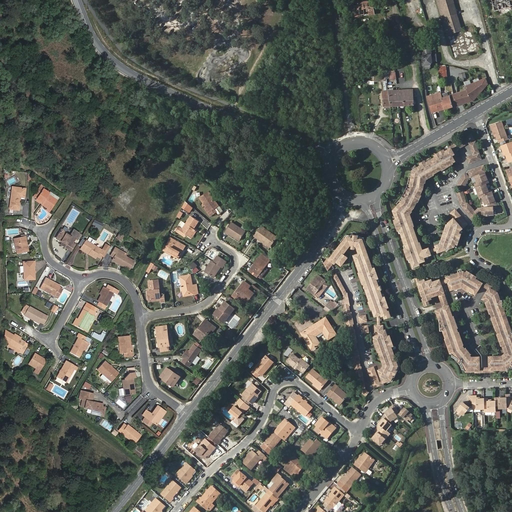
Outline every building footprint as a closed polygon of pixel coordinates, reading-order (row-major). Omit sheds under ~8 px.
[(451,0),(435,0),(447,35),(462,31),(451,0)] [(511,0),(490,0),(493,12),(509,8),(510,11),(511,10),(511,0)] [(354,3),(355,15),(374,13),(372,1),(354,3)] [(430,45),(422,46),(423,53),(422,53),(424,66),(425,67),(429,67),(430,65),(430,60),(432,60),(432,59),(437,59),(436,52),(431,53),(430,45)] [(439,80),(447,79),(446,67),(444,66),(438,67),(439,80)] [(381,73),(374,74),(374,81),(382,81),(381,79),(390,78),(390,79),(396,78),(396,72),(381,72),(381,73)] [(458,93),(462,105),(476,101),(490,85),(489,77),(468,86),(469,89),(458,93)] [(383,107),(415,105),(413,88),(382,91),(383,107)] [(455,93),(442,97),(445,109),(445,110),(449,109),(459,106),(455,93)] [(428,99),(432,112),(445,109),(442,97),(441,95),(428,99)] [(499,144),(507,140),(501,123),(491,127),(494,135),(495,135),(497,140),(498,140),(499,144)] [(471,133),(466,136),(468,142),(474,139),(471,133)] [(447,147),(447,148),(450,147),(454,153),(451,155),(454,160),(456,162),(461,159),(455,149),(468,142),(466,136),(447,147)] [(469,143),(473,154),(478,152),(475,141),(469,143)] [(511,142),(501,147),(504,154),(505,154),(508,162),(511,160),(511,142)] [(450,147),(447,148),(444,151),(443,149),(434,154),(435,156),(425,162),(424,160),(419,163),(421,165),(416,167),(417,169),(412,172),(410,184),(409,185),(408,187),(407,186),(402,195),(404,197),(402,200),(394,208),(397,216),(395,217),(396,219),(394,220),(398,230),(400,229),(406,247),(404,248),(407,258),(409,258),(412,267),(413,266),(418,264),(418,262),(422,261),(420,257),(422,257),(430,254),(429,252),(428,250),(428,248),(422,250),(420,250),(418,251),(417,248),(419,247),(418,243),(412,226),(411,221),(408,222),(407,219),(409,218),(407,213),(410,210),(413,207),(416,201),(417,198),(415,197),(416,195),(418,196),(420,194),(422,188),(423,182),(424,178),(425,176),(425,175),(428,173),(429,175),(432,172),(441,168),(445,165),(444,163),(447,162),(447,164),(451,161),(454,160),(451,155),(454,153),(450,147)] [(478,152),(473,154),(466,156),(468,163),(481,159),(478,152)] [(453,164),(451,161),(447,164),(445,165),(441,168),(442,170),(453,164)] [(481,207),(481,208),(481,211),(481,215),(491,214),(491,212),(492,211),(492,207),(496,205),(491,190),(488,191),(485,184),(488,183),(484,172),(485,172),(483,165),(467,171),(469,177),(474,176),(476,175),(477,179),(475,179),(476,183),(474,184),(475,188),(477,187),(478,191),(476,191),(479,198),(482,197),(483,196),(485,200),(483,200),(484,204),(487,204),(488,207),(481,207)] [(434,175),(432,172),(429,175),(425,176),(424,178),(423,182),(425,182),(426,179),(434,175)] [(456,186),(461,189),(469,177),(464,173),(456,186)] [(12,186),(9,208),(18,209),(20,197),(24,197),(25,188),(12,186)] [(37,196),(37,197),(43,201),(42,203),(48,207),(51,209),(57,199),(48,193),(49,192),(39,186),(34,194),(37,196)] [(460,205),(466,202),(461,189),(455,191),(460,205)] [(209,211),(211,215),(217,210),(215,207),(218,204),(208,190),(199,197),(203,202),(201,203),(203,206),(204,204),(206,206),(209,211)] [(192,206),(185,201),(182,206),(181,207),(189,212),(192,206)] [(474,211),(466,202),(461,207),(470,217),(475,213),(474,211)] [(449,213),(453,218),(454,219),(457,217),(461,220),(457,223),(461,228),(466,223),(454,209),(449,213)] [(182,229),(178,226),(175,230),(184,236),(185,234),(190,237),(195,229),(193,228),(192,227),(194,225),(195,226),(198,220),(191,216),(182,229)] [(436,248),(436,250),(437,252),(445,249),(449,248),(453,246),(454,243),(456,244),(460,233),(458,233),(459,230),(459,229),(461,228),(457,223),(461,220),(457,217),(454,219),(453,218),(448,222),(447,224),(446,224),(443,231),(444,232),(447,233),(445,237),(443,236),(441,235),(439,241),(441,242),(440,244),(438,244),(435,246),(436,248)] [(231,221),(225,231),(228,233),(229,232),(239,239),(245,231),(231,221)] [(255,235),(264,241),(270,245),(276,236),(261,225),(255,235)] [(79,233),(74,230),(70,237),(66,235),(67,233),(62,230),(56,239),(62,243),(66,245),(65,247),(72,251),(75,245),(73,243),(79,233)] [(119,231),(115,238),(121,242),(124,234),(119,231)] [(387,319),(395,316),(395,313),(396,313),(389,296),(388,297),(381,280),(383,279),(379,268),(378,268),(368,239),(362,239),(363,235),(355,235),(355,236),(350,236),(332,259),(339,265),(340,263),(345,267),(352,258),(348,254),(352,249),(360,250),(361,254),(356,255),(363,272),(361,273),(362,275),(364,278),(366,285),(368,285),(373,302),(372,302),(373,304),(374,308),(375,310),(376,310),(377,317),(377,321),(378,325),(379,324),(381,324),(381,320),(381,315),(382,315),(382,316),(385,316),(387,319)] [(14,238),(17,253),(28,251),(25,236),(14,238)] [(102,250),(86,240),(81,247),(90,252),(89,253),(96,258),(97,256),(101,258),(102,255),(104,257),(110,247),(106,244),(102,250)] [(169,241),(164,250),(179,258),(186,246),(179,242),(177,245),(169,241)] [(117,252),(118,250),(115,248),(111,255),(114,257),(113,260),(120,264),(120,263),(122,264),(121,265),(129,269),(134,261),(125,256),(117,252)] [(270,259),(262,253),(254,263),(255,263),(250,270),(257,275),(258,274),(261,276),(268,268),(265,265),(270,259)] [(212,260),(205,271),(213,276),(221,266),(222,267),(227,260),(218,255),(213,261),(212,260)] [(328,258),(323,263),(324,265),(327,270),(333,262),(329,258),(328,258)] [(24,261),(25,279),(35,278),(34,261),(24,261)] [(446,278),(447,279),(448,283),(450,290),(454,289),(461,286),(463,284),(466,286),(464,288),(469,291),(474,294),(480,285),(482,283),(479,282),(475,279),(476,277),(467,272),(465,273),(463,272),(446,278)] [(181,276),(183,287),(184,287),(185,293),(194,292),(194,293),(198,292),(196,284),(193,284),(190,274),(181,276)] [(331,276),(340,293),(345,292),(335,274),(331,276)] [(53,283),(54,281),(46,277),(40,288),(55,296),(60,287),(53,283)] [(316,279),(307,290),(315,296),(324,285),(323,284),(325,281),(319,277),(317,279),(316,279)] [(149,291),(150,299),(161,298),(161,300),(161,301),(165,301),(164,293),(160,294),(158,280),(149,281),(150,287),(151,287),(152,290),(151,290),(149,291)] [(244,280),(233,295),(239,299),(241,296),(247,301),(254,292),(248,287),(251,285),(244,280)] [(436,295),(438,295),(443,293),(441,285),(440,282),(439,280),(432,283),(431,280),(425,282),(424,281),(419,282),(418,283),(419,285),(424,299),(425,302),(428,300),(432,299),(431,297),(432,297),(432,294),(435,293),(436,295)] [(105,288),(101,295),(98,301),(99,302),(97,305),(104,309),(113,292),(117,295),(119,291),(108,285),(106,288),(105,288)] [(63,289),(60,287),(55,296),(59,298),(63,289)] [(491,314),(498,334),(499,338),(502,337),(503,341),(501,342),(502,346),(505,354),(507,355),(503,358),(502,356),(489,357),(490,367),(490,369),(494,369),(507,369),(510,366),(511,367),(511,366),(511,332),(511,331),(508,328),(507,324),(508,323),(505,315),(504,316),(502,311),(502,306),(502,300),(500,300),(498,300),(497,297),(499,297),(498,293),(492,290),(489,288),(488,290),(482,299),(487,302),(488,306),(490,305),(492,309),(489,309),(491,314)] [(340,293),(342,304),(343,306),(348,305),(349,305),(346,292),(345,292),(340,293)] [(438,295),(442,308),(448,306),(443,293),(438,295)] [(221,308),(215,315),(224,321),(235,307),(225,301),(220,307),(221,308)] [(97,308),(87,302),(85,306),(95,311),(97,308)] [(329,304),(324,310),(328,314),(334,309),(329,304)] [(30,306),(25,314),(31,317),(30,318),(39,324),(40,322),(44,324),(48,316),(30,306)] [(85,306),(78,319),(74,325),(83,329),(84,329),(91,314),(93,315),(95,311),(85,306)] [(462,363),(464,369),(465,371),(475,370),(479,370),(479,367),(479,357),(471,357),(470,356),(469,355),(467,356),(465,354),(467,352),(464,349),(462,346),(456,329),(455,325),(452,325),(451,322),(454,321),(452,317),(448,306),(442,308),(438,310),(439,319),(439,331),(443,330),(445,330),(447,338),(446,338),(450,353),(452,355),(454,356),(456,357),(458,359),(456,360),(459,364),(462,363)] [(349,310),(343,311),(346,325),(351,324),(352,324),(349,310)] [(96,316),(93,315),(91,314),(84,329),(87,331),(96,316)] [(327,318),(316,324),(317,326),(312,330),(311,328),(303,333),(313,349),(321,344),(315,335),(324,330),(330,339),(337,334),(327,318)] [(203,340),(206,336),(204,335),(208,331),(209,332),(211,329),(213,331),(217,327),(209,321),(206,324),(203,321),(200,325),(201,326),(198,330),(197,329),(194,333),(203,340)] [(158,330),(159,337),(160,337),(160,341),(159,341),(160,346),(161,346),(162,351),(169,350),(169,345),(170,345),(168,328),(158,330)] [(227,329),(223,335),(232,340),(235,333),(227,329)] [(347,330),(348,334),(348,338),(349,343),(355,342),(356,341),(353,329),(352,329),(347,330)] [(385,368),(382,369),(387,383),(397,381),(404,365),(396,346),(398,346),(394,334),(392,335),(390,329),(382,332),(383,334),(377,336),(378,339),(377,340),(378,343),(379,346),(381,352),(382,351),(386,364),(385,368)] [(100,335),(92,332),(90,336),(101,341),(105,332),(102,330),(100,335)] [(328,340),(330,339),(324,330),(315,335),(321,344),(322,343),(317,335),(323,332),(328,340)] [(83,350),(88,342),(84,340),(86,337),(79,333),(77,337),(79,338),(71,352),(79,357),(83,350)] [(21,339),(14,335),(9,342),(20,349),(19,351),(23,353),(27,346),(24,344),(25,342),(21,339)] [(131,352),(131,345),(129,335),(119,336),(121,353),(125,353),(125,357),(133,355),(133,352),(131,352)] [(197,355),(201,349),(200,348),(195,344),(194,344),(190,351),(188,353),(186,351),(183,356),(185,357),(182,361),(189,366),(192,361),(197,355)] [(350,348),(353,361),(359,360),(357,347),(356,347),(350,348)] [(304,372),(310,364),(301,356),(299,358),(292,352),(286,360),(293,366),(294,364),(296,366),(304,372)] [(35,353),(28,364),(36,369),(40,371),(46,362),(40,359),(41,357),(35,353)] [(201,357),(197,355),(192,361),(196,364),(201,357)] [(266,355),(252,371),(258,376),(260,373),(262,375),(274,361),(266,355)] [(203,367),(206,370),(212,363),(209,360),(203,367)] [(67,361),(58,377),(67,382),(74,369),(76,370),(78,367),(67,361)] [(98,369),(103,374),(108,378),(112,381),(119,373),(105,361),(98,369)] [(358,390),(360,389),(365,389),(361,366),(360,366),(354,367),(355,371),(358,390)] [(370,378),(377,376),(374,366),(367,368),(370,378)] [(171,380),(175,384),(181,376),(167,367),(161,377),(169,382),(171,380)] [(306,376),(314,382),(319,387),(326,379),(326,380),(329,377),(323,372),(320,375),(313,368),(306,376)] [(197,373),(191,381),(197,385),(203,377),(197,373)] [(373,388),(380,385),(379,382),(377,376),(370,378),(373,388)] [(122,379),(125,395),(135,393),(133,378),(122,379)] [(252,383),(242,394),(252,402),(258,396),(256,395),(261,390),(252,383)] [(348,394),(335,383),(326,393),(330,396),(331,395),(341,403),(348,394)] [(107,406),(103,406),(94,404),(95,401),(93,401),(94,393),(86,391),(85,392),(84,399),(84,400),(87,400),(85,408),(89,408),(92,409),(92,413),(102,415),(103,410),(106,411),(107,406)] [(302,399),(298,396),(295,393),(288,401),(306,416),(313,407),(307,403),(304,401),(302,399)] [(331,395),(330,396),(340,404),(341,403),(331,395)] [(472,403),(472,410),(480,409),(480,407),(483,407),(483,399),(479,399),(476,399),(476,397),(475,396),(472,396),(472,403)] [(247,409),(250,406),(240,398),(230,411),(236,416),(231,422),(237,427),(244,419),(239,415),(240,414),(242,412),(246,407),(247,409)] [(503,408),(506,408),(506,407),(506,402),(505,398),(501,398),(499,398),(494,398),(495,401),(495,406),(498,405),(498,406),(502,407),(503,408)] [(484,409),(484,412),(491,411),(491,410),(495,410),(495,406),(495,401),(491,402),(487,402),(487,400),(487,399),(483,399),(483,407),(484,409)] [(459,413),(461,415),(463,416),(466,412),(466,413),(469,408),(467,406),(465,405),(463,403),(460,407),(460,408),(457,412),(459,413)] [(148,411),(145,416),(142,421),(149,426),(152,421),(156,424),(165,411),(157,405),(151,413),(148,411)] [(385,413),(381,418),(382,418),(383,419),(387,423),(389,420),(392,418),(393,420),(397,417),(394,414),(390,408),(388,410),(384,412),(385,413)] [(406,421),(408,419),(410,417),(411,415),(408,412),(408,411),(404,408),(402,410),(400,413),(399,414),(398,415),(402,418),(403,418),(406,421)] [(328,423),(322,417),(316,425),(317,426),(314,429),(319,433),(320,432),(327,438),(336,427),(329,422),(328,423)] [(285,419),(275,432),(282,438),(285,440),(295,427),(285,419)] [(379,425),(377,428),(382,433),(387,437),(389,434),(386,431),(385,430),(387,427),(388,428),(391,425),(387,423),(383,419),(381,421),(378,424),(379,425)] [(119,430),(135,442),(141,435),(135,431),(136,430),(128,425),(128,426),(124,423),(119,430)] [(209,436),(218,444),(221,441),(220,440),(224,435),(225,433),(228,430),(220,424),(209,436)] [(382,433),(377,428),(374,431),(375,432),(376,433),(374,436),(372,439),(378,445),(381,442),(382,443),(387,437),(382,433)] [(282,438),(275,432),(265,444),(262,447),(269,453),(282,438)] [(206,438),(196,450),(205,457),(209,453),(210,454),(216,447),(206,438)] [(310,456),(319,447),(322,444),(317,439),(314,442),(310,439),(302,449),(310,456)] [(265,455),(259,450),(256,454),(252,451),(250,454),(248,456),(243,462),(251,469),(260,458),(262,459),(265,455)] [(360,457),(355,464),(365,472),(374,460),(365,453),(361,458),(360,457)] [(300,468),(301,469),(305,465),(295,457),(285,468),(292,474),(294,472),(295,473),(300,468)] [(187,462),(177,474),(187,482),(193,475),(191,474),(195,469),(187,462)] [(278,472),(281,468),(276,464),(273,468),(278,472)] [(343,477),(337,484),(339,486),(345,491),(346,492),(361,475),(353,468),(350,471),(348,473),(344,478),(343,477)] [(253,483),(247,477),(245,475),(245,476),(237,470),(230,478),(234,481),(240,486),(246,491),(253,483)] [(270,490),(278,497),(284,489),(288,484),(281,477),(278,474),(273,480),(276,483),(270,490)] [(177,492),(178,490),(181,487),(173,480),(162,493),(171,501),(173,498),(172,497),(177,492)] [(201,496),(197,501),(210,511),(215,504),(213,502),(221,493),(212,486),(203,497),(201,496)] [(339,486),(336,489),(343,494),(345,491),(339,486)] [(329,496),(328,498),(325,501),(322,505),(331,511),(333,508),(336,510),(338,510),(341,505),(341,504),(339,501),(344,495),(343,494),(336,489),(335,487),(332,490),(333,491),(329,496)] [(270,490),(268,493),(257,506),(264,511),(265,511),(272,505),(273,503),(276,500),(278,497),(270,490)] [(156,498),(146,510),(148,511),(161,511),(162,511),(161,511),(165,506),(156,498)]
